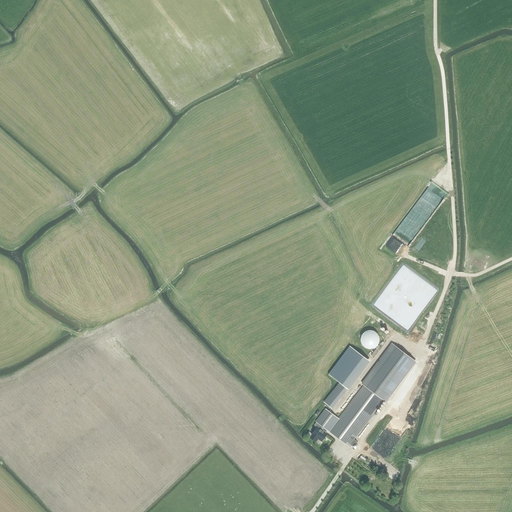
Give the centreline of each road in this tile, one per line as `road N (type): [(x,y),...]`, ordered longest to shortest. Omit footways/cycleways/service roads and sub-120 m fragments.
road 1 (track): [(419,364),(454,256),(436,0)]
road 2 (track): [(386,241),(404,255),(468,275),(511,258)]
